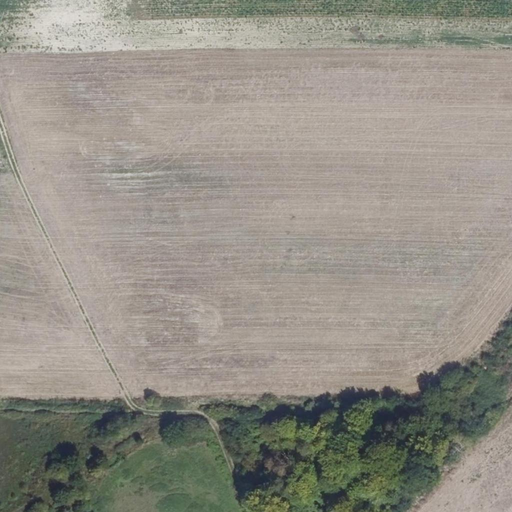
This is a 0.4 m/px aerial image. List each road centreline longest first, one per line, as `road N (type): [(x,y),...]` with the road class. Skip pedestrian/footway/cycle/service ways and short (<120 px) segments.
road 1 (track): [(511,311),(438,402),(413,419),(360,432),(282,417),(212,423),(163,415),(10,511)]
road 2 (track): [(129,409),(88,339),(0,126)]
